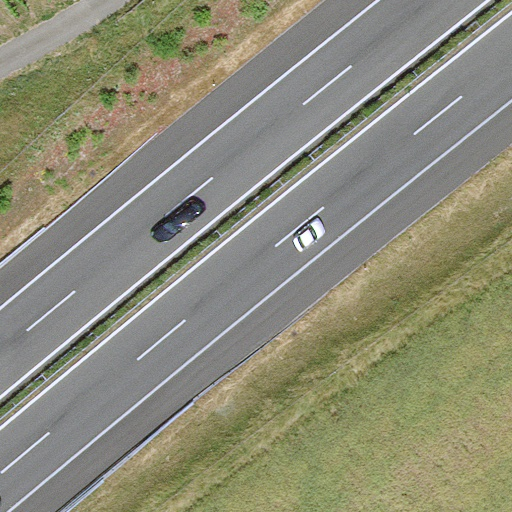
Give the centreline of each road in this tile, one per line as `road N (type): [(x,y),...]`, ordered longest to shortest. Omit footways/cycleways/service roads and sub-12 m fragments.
road 1 (motorway): [(0,478),(511,58)]
road 2 (motorway): [(432,0),(0,354)]
road 3 (track): [(110,0),(0,63)]
